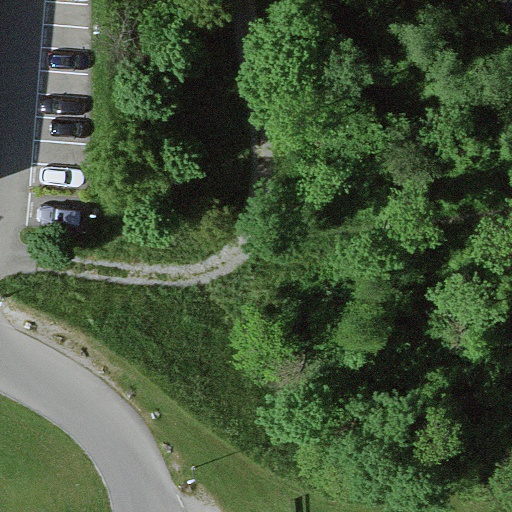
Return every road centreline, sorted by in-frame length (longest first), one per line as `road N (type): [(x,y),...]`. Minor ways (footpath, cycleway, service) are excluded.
road 1 (track): [(241,0),(260,172),(249,237),(208,269),(122,274),(0,254)]
road 2 (residential): [(145,511),(136,487),(38,382),(0,360)]
